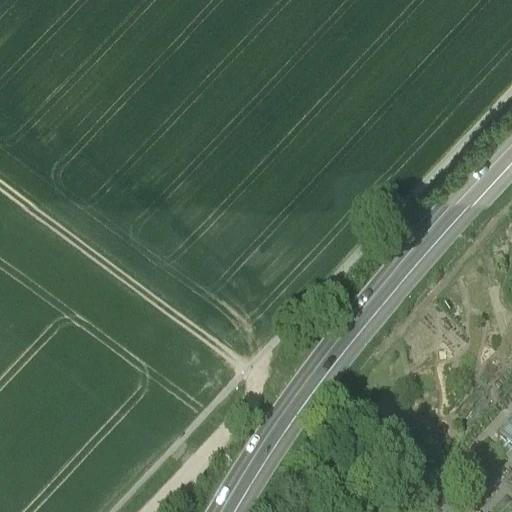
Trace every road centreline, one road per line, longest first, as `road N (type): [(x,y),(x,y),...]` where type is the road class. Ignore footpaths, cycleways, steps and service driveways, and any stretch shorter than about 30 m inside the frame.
road 1 (track): [(0,187),(253,381),(248,408),(152,511)]
road 2 (primary): [(223,511),(323,365),(511,154)]
